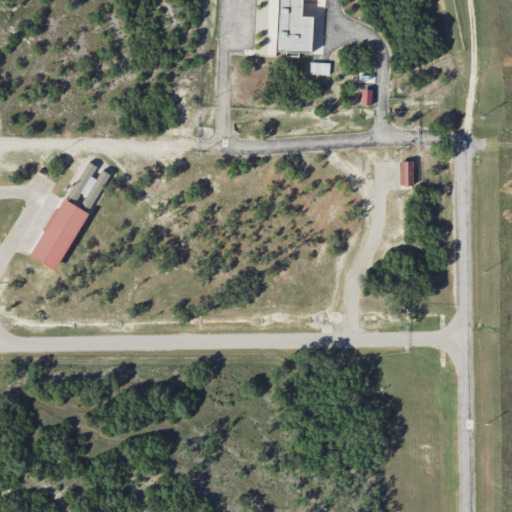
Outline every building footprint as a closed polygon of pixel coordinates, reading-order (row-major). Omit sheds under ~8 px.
[(248,0),(256,0),(255,24),(267,25),(267,42),(265,42),(265,55),(275,56),(275,51),(285,52),(285,56),(298,57),(298,53),(310,53),(311,16),(301,16),(301,0),(248,0)] [(309,74),(329,75),(329,63),(310,62),(309,74)] [(360,105),(371,105),(371,89),(360,89),(360,105)] [(92,210),(110,175),(97,169),(98,167),(86,161),(67,198),(92,210)] [(411,185),(411,161),(399,161),(399,185),(411,185)] [(87,213),(62,198),(29,255),(54,270),(87,213)]
